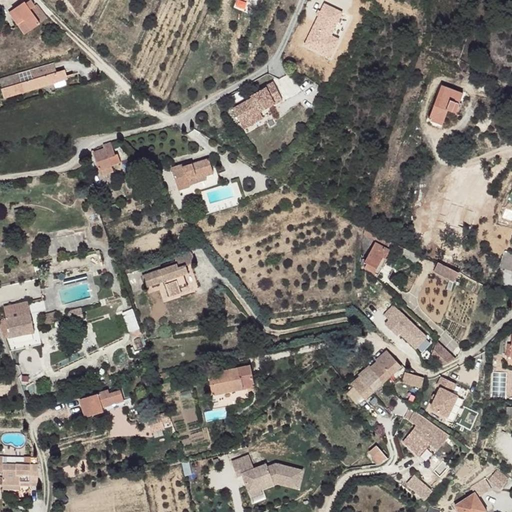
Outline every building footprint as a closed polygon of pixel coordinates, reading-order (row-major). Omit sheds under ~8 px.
[(27,3),(15,11),(17,13),(28,6),(27,3)] [(28,6),(17,13),(20,18),(24,16),(37,7),(32,3),(28,6)] [(24,16),(20,18),(23,23),(20,25),(21,28),(26,36),(33,31),(41,25),(36,18),(44,14),(38,6),(37,7),(24,16)] [(15,11),(12,13),(16,20),(20,25),(23,23),(20,18),(17,13),(15,11)] [(44,14),(36,18),(41,25),(49,20),(44,14)] [(61,66),(5,81),(10,100),(61,87),(60,83),(74,80),(73,74),(64,76),(61,66)] [(275,81),(231,103),(243,127),(265,117),(260,108),(283,97),(275,81)] [(463,93),(441,85),(428,119),(442,123),(447,109),(454,111),(458,102),(460,103),(461,101),(463,93)] [(110,142),(103,145),(105,149),(108,158),(110,158),(115,156),(110,142)] [(105,149),(93,153),(100,171),(113,167),(110,158),(108,158),(105,149)] [(183,164),(172,167),(179,197),(221,186),(217,173),(213,174),(209,160),(193,164),(185,167),(183,164)] [(201,205),(191,208),(194,218),(204,215),(201,205)] [(391,241),(365,228),(364,233),(388,245),(391,241)] [(387,247),(377,241),(365,261),(368,262),(365,267),(376,272),(378,274),(387,258),(386,257),(390,249),(387,247)] [(405,248),(391,241),(388,245),(387,247),(390,249),(404,256),(407,249),(405,248)] [(423,257),(407,249),(404,256),(419,264),(423,257)] [(173,265),(145,275),(150,287),(166,282),(171,296),(183,292),(182,288),(190,286),(186,274),(191,273),(188,264),(197,262),(193,252),(177,258),(178,260),(172,262),(173,265)] [(462,274),(442,264),(438,271),(458,282),(462,274)] [(18,303),(22,315),(31,312),(29,305),(25,306),(24,301),(18,303)] [(5,306),(8,318),(22,315),(18,303),(5,306)] [(428,337),(393,305),(383,315),(389,320),(385,324),(397,337),(400,334),(416,350),(428,337)] [(83,307),(69,310),(72,318),(85,315),(83,307)] [(131,330),(139,327),(133,308),(124,311),(131,330)] [(8,318),(2,319),(5,334),(9,334),(10,337),(36,331),(34,319),(32,312),(31,312),(22,315),(8,318)] [(54,313),(48,315),(50,322),(56,321),(55,319),(59,317),(58,314),(54,314),(54,313)] [(459,355),(437,340),(436,356),(444,363),(459,355)] [(339,346),(336,343),(331,347),(343,361),(352,353),(345,342),(339,346)] [(328,344),(323,346),(328,353),(332,351),(328,344)] [(376,362),(371,366),(385,381),(402,366),(387,349),(375,360),(376,362)] [(252,364),(239,366),(240,376),(243,375),(245,383),(255,381),(252,364)] [(371,366),(369,364),(359,374),(360,375),(374,390),(385,381),(371,366)] [(239,366),(209,372),(212,384),(215,384),(216,394),(245,388),(245,383),(243,375),(240,376),(239,366)] [(425,377),(406,372),(405,379),(423,384),(425,377)] [(374,390),(360,375),(352,382),(366,397),(374,390)] [(448,376),(443,385),(446,387),(435,406),(450,416),(462,397),(456,393),(462,384),(448,376)] [(108,391),(79,400),(85,419),(104,412),(102,408),(123,401),(120,392),(109,395),(108,391)] [(102,408),(104,412),(125,405),(123,401),(102,408)] [(148,418),(151,427),(171,420),(168,410),(148,418)] [(451,436),(417,410),(409,420),(417,425),(413,429),(424,437),(430,443),(439,449),(451,436)] [(424,437),(413,429),(404,442),(414,450),(424,437)] [(430,443),(424,437),(414,450),(420,455),(430,443)] [(396,442),(388,438),(385,443),(393,448),(396,442)] [(387,458),(376,444),(369,451),(379,464),(387,458)] [(248,455),(232,461),(237,475),(243,473),(249,490),(273,480),(274,483),(278,482),(298,487),(302,469),(276,463),(267,466),(266,463),(254,468),(248,455)] [(37,458),(0,456),(0,472),(2,473),(2,490),(20,491),(20,485),(37,486),(37,458)] [(504,475),(492,466),(487,474),(490,476),(487,480),(496,486),(504,475)] [(475,491),(455,505),(459,511),(476,511),(485,506),(478,496),(492,486),(487,480),(484,475),(470,485),(475,491)] [(273,480),(249,490),(251,495),(263,491),(262,488),(274,483),(273,480)]
